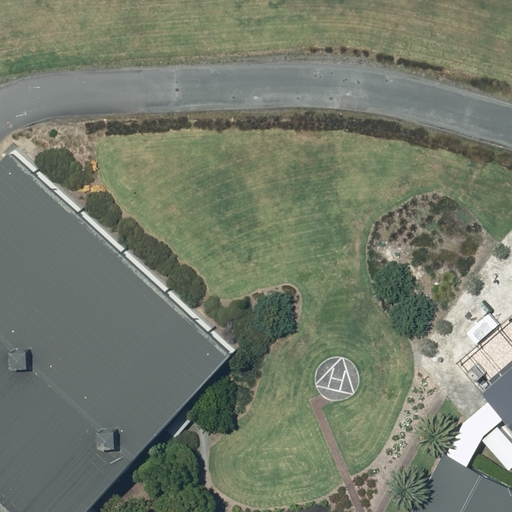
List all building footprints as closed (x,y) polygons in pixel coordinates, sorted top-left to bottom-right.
[(87,511),(237,351),(18,150),(0,168),(0,501),(11,511),(87,511)] [(506,417),(511,423),(511,365),(483,391),(491,400),(506,417)] [(506,417),(491,400),(463,422),(449,453),(470,463),(485,433),(506,417)] [(446,451),(414,511),(511,511),(511,485),(470,463),(449,453),(446,451)] [(11,511),(0,501),(0,511),(11,511)]
